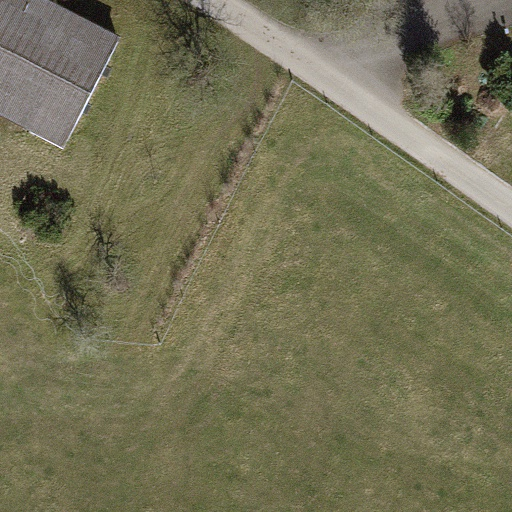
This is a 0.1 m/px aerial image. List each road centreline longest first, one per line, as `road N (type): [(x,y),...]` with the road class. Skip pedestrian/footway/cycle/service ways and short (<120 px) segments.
road 1 (unclassified): [(214,0),(511,209)]
road 2 (track): [(356,100),(411,18),(483,0)]
